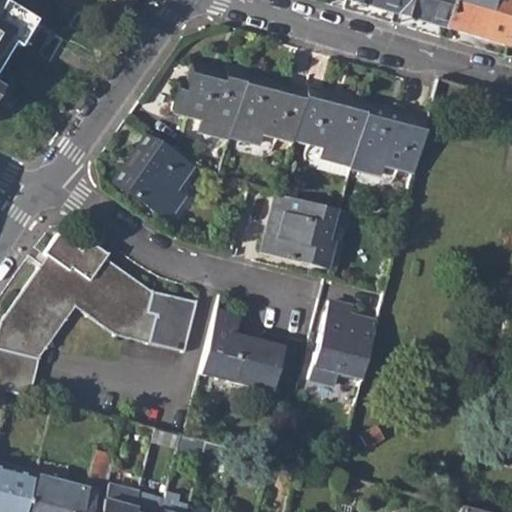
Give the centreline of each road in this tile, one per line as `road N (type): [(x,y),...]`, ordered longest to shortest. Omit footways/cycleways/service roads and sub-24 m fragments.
road 1 (residential): [(240,0),(511,76)]
road 2 (residential): [(294,289),(160,251),(53,183)]
road 3 (residential): [(186,0),(53,183)]
